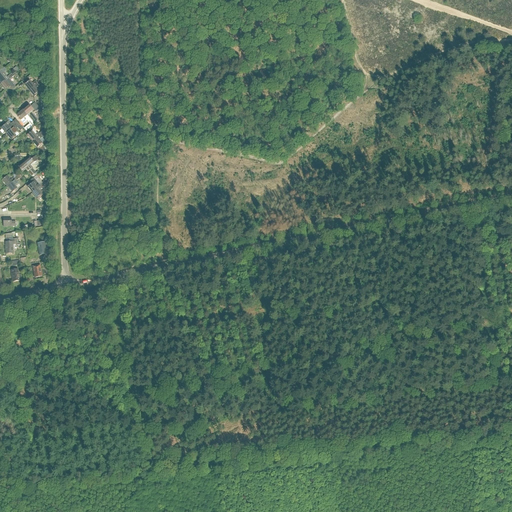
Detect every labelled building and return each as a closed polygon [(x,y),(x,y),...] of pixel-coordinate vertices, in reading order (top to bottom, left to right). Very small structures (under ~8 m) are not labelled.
[(0,84),(1,85),(8,78),(7,77),(5,75),(6,74),(4,72),(3,72),(1,70),(0,71),(0,84)] [(8,78),(1,85),(5,91),(11,86),(13,84),(9,80),(8,78)] [(24,85),(29,91),(37,84),(36,83),(35,81),(32,84),(30,81),(24,85)] [(37,84),(29,91),(34,97),(39,93),(37,90),(40,88),(38,85),(37,84)] [(33,122),(33,123),(35,124),(37,122),(32,117),(29,113),(33,110),(29,105),(23,110),(29,118),(28,119),(30,121),(32,119),(34,121),(33,122)] [(21,120),(24,117),(27,121),(28,120),(33,126),(35,124),(33,123),(33,122),(34,121),(32,119),(30,121),(28,119),(29,118),(23,110),(17,115),(21,120)] [(47,116),(41,120),(44,124),(50,119),(47,116)] [(1,129),(6,135),(14,128),(16,129),(18,127),(15,125),(17,123),(18,124),(19,123),(16,119),(7,126),(6,125),(1,129)] [(14,128),(6,135),(11,141),(16,137),(14,134),(17,132),(15,129),(16,129),(14,128)] [(43,134),(41,132),(39,134),(38,132),(35,135),(32,131),(29,134),(27,135),(32,141),(40,135),(41,136),(43,134)] [(42,137),(41,136),(40,135),(32,141),(37,147),(42,143),(39,139),(42,137)] [(24,163),(30,171),(28,172),(30,174),(33,172),(35,174),(36,173),(32,169),(30,166),(32,164),(33,165),(34,165),(36,165),(37,165),(37,164),(38,162),(36,160),(33,162),(30,158),(24,163)] [(21,173),(25,170),(27,173),(27,172),(31,177),(35,174),(33,172),(30,174),(28,172),(30,171),(24,163),(17,168),(20,171),(18,173),(21,176),(23,175),(21,173)] [(2,181),(7,187),(19,177),(18,175),(14,179),(13,178),(10,180),(7,177),(2,181)] [(19,177),(7,187),(12,193),(17,188),(15,187),(18,184),(16,181),(20,178),(19,177)] [(28,187),(32,193),(41,186),(42,188),(46,185),(44,182),(40,185),(39,184),(33,178),(28,183),(30,185),(28,187)] [(41,186),(32,193),(37,199),(42,195),(40,191),(43,189),(42,188),(41,186)] [(12,222),(12,219),(4,219),(4,227),(16,226),(16,222),(12,222)] [(12,243),(14,243),(14,239),(7,239),(7,243),(5,243),(5,254),(13,254),(12,243)] [(37,244),(39,256),(47,254),(45,242),(37,244)] [(33,266),(35,277),(42,276),(40,265),(33,266)] [(14,282),(20,281),(20,280),(21,280),(22,279),(21,276),(20,275),(19,275),(19,273),(17,273),(16,270),(11,270),(14,282)]
